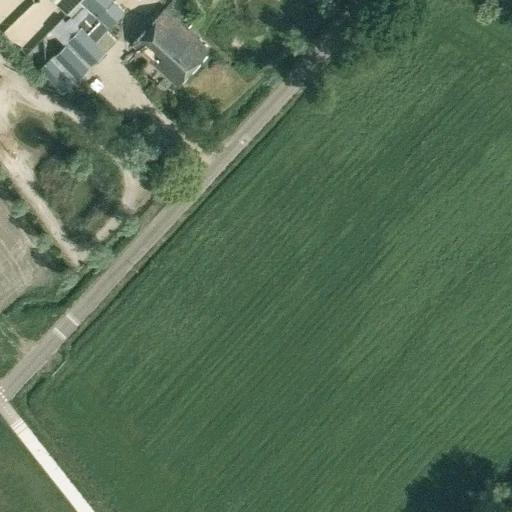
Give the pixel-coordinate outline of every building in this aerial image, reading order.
[(51,0),(65,12),(76,0),(51,0)] [(79,0),(89,9),(109,26),(123,11),(110,0),(79,0)] [(60,27),(69,37),(67,39),(91,63),(104,50),(115,39),(105,30),(109,26),(89,9),(83,16),(78,11),(60,27)] [(164,9),(132,43),(176,84),(208,50),(164,9)] [(68,44),(53,58),(41,68),(63,91),(89,67),(68,44)]
